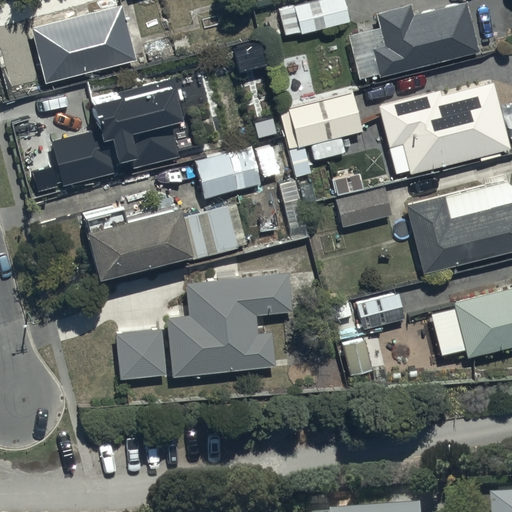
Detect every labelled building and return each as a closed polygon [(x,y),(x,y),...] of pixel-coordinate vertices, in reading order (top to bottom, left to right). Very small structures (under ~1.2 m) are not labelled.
[(307,0),(277,6),(283,36),(348,23),(343,0),(307,0)] [(377,28),(346,36),(357,80),(376,75),(377,79),(477,53),(464,4),(411,17),(408,6),(374,15),(377,28)] [(120,6),(29,29),(43,84),(134,61),(120,6)] [(188,57),(200,105),(234,96),(229,78),(245,73),(238,44),(188,57)] [(51,141),(62,186),(141,166),(140,164),(177,155),(170,128),(186,124),(174,76),(116,91),(118,97),(92,104),(98,129),(51,141)] [(463,87),(371,110),(382,152),(400,147),(407,175),(500,151),(488,101),(468,106),(463,87)] [(350,93),(287,109),(288,113),(278,115),(287,150),(307,145),(312,163),(343,155),(339,137),(360,132),(350,93)] [(203,200),(258,184),(248,148),(193,165),(203,200)] [(285,152),(293,177),(294,180),(309,176),(300,148),(285,152)] [(511,190),(511,188),(503,181),(403,206),(421,275),(511,251),(511,190)] [(382,189),(333,201),(340,228),(389,216),(382,189)] [(82,228),(94,275),(188,251),(175,203),(123,216),(119,203),(81,213),(84,227),(82,228)] [(246,246),(234,205),(186,219),(198,260),(246,246)] [(164,319),(169,377),(273,367),(269,333),(256,334),(254,315),(290,312),(286,274),(182,284),(185,317),(164,319)] [(452,310),(428,316),(437,356),(462,350),(464,358),(511,346),(511,288),(450,303),(452,310)] [(395,295),(354,304),(360,328),(401,319),(395,295)] [(114,334),(117,379),(162,376),(159,330),(114,334)] [(362,340),(339,346),(346,377),(369,371),(362,340)] [(486,498),(487,511),(511,511),(511,490),(493,491),(493,497),(486,498)] [(416,511),(416,502),(308,510),(308,511),(416,511)]
